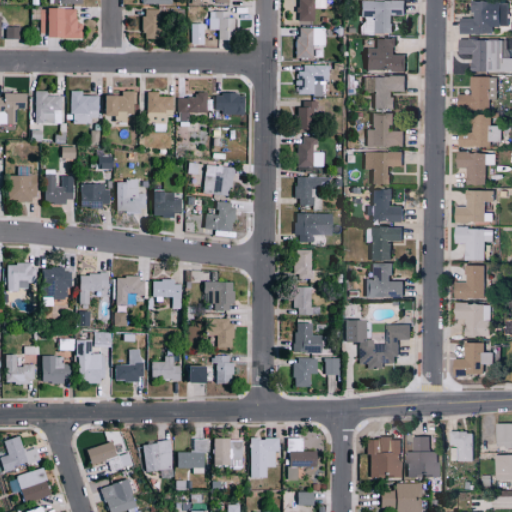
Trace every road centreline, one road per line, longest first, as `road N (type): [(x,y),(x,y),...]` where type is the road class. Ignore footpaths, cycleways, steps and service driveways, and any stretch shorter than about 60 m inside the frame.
road 1 (residential): [(264,415),(265,0)]
road 2 (residential): [(442,405),(442,0)]
road 3 (residential): [(0,417),(344,410)]
road 4 (residential): [(0,237),(264,261)]
road 5 (residential): [(0,65),(265,68)]
road 6 (tertiary): [(344,410),(511,403)]
